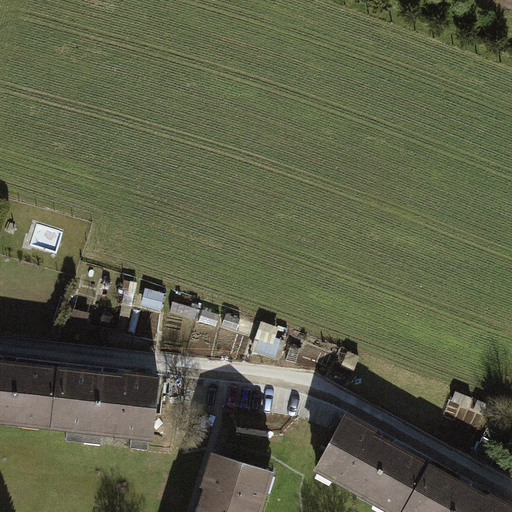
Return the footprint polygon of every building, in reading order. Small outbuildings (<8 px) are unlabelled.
[(78,289),(75,300),(93,304),(96,293),(78,289)] [(180,305),(177,315),(192,320),(196,310),(180,305)] [(256,338),(253,351),(275,357),(278,343),(256,338)] [(306,346),(289,343),(288,349),(305,352),(306,346)] [(0,424),(51,430),(57,368),(0,361),(0,424)] [(51,430),(150,441),(157,379),(57,368),(51,430)] [(396,511),(422,466),(335,417),(304,473),(373,511),(396,511)] [(261,511),(274,472),(217,454),(198,511),(261,511)] [(504,511),(422,466),(396,511),(504,511)]
